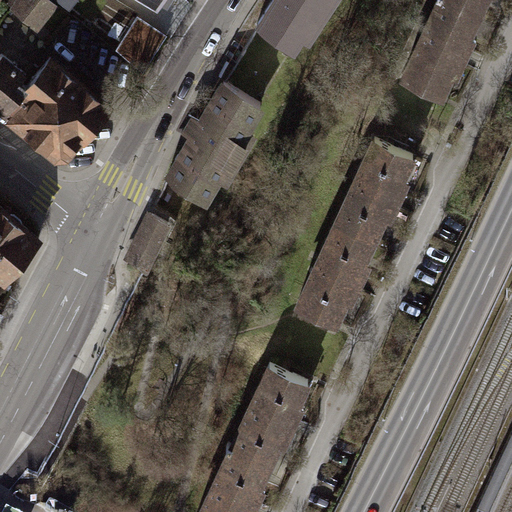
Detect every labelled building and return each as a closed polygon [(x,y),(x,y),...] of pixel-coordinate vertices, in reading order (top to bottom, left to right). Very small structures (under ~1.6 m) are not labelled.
[(43,29),(65,3),(60,0),(16,0),(14,4),(43,29)] [(155,0),(175,12),(182,0),(155,0)] [(260,0),(250,16),(296,47),(326,0),(260,0)] [(440,0),(404,79),(450,100),(471,54),(496,0),(440,0)] [(138,14),(123,48),(156,62),(170,28),(138,14)] [(5,44),(0,48),(0,104),(35,136),(63,161),(111,109),(45,49),(30,66),(5,44)] [(272,107),(229,82),(215,104),(205,121),(198,117),(193,125),(187,134),(194,138),(185,154),(170,178),(213,204),(227,181),(234,185),(265,134),(258,130),(272,107)] [(373,142),(301,305),(354,329),(371,289),(411,198),(426,165),(373,142)] [(0,200),(0,275),(5,279),(41,231),(0,200)] [(160,255),(176,225),(150,212),(142,226),(133,244),(125,259),(144,268),(151,272),(160,255)] [(271,361),(233,445),(275,464),(285,444),(290,447),(309,405),(305,403),(315,382),(271,361)] [(275,464),(233,445),(201,511),(258,511),(270,488),(265,486),(275,464)]
